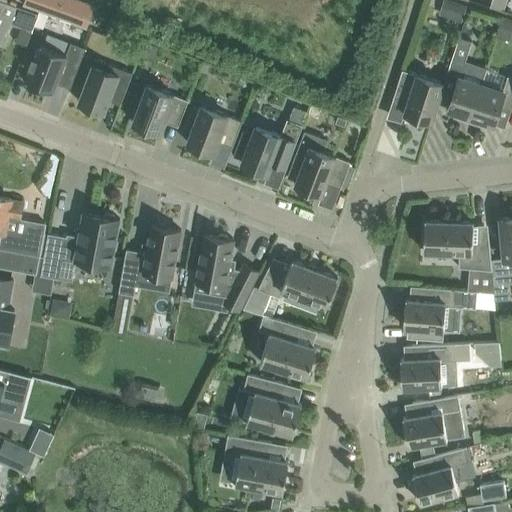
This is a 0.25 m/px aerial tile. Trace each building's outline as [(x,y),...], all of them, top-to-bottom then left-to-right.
[(0,0),(0,41),(11,22),(33,31),(39,14),(0,0)] [(22,0),(22,1),(71,19),(78,0),(22,0)] [(455,2),(450,17),(463,21),(467,6),(455,2)] [(511,21),(502,18),(496,36),(510,41),(511,33),(511,21)] [(459,36),(449,65),(462,69),(472,40),(459,36)] [(31,67),(26,80),(53,91),(59,75),(71,80),(69,86),(71,87),(86,47),(71,41),(66,53),(41,43),(35,57),(33,55),(28,66),(31,67)] [(133,72),(95,57),(78,100),(105,110),(109,99),(121,103),(133,72)] [(403,69),(394,95),(408,100),(405,111),(432,120),(444,82),(403,69)] [(459,75),(448,108),(458,112),(456,115),(469,119),(469,121),(482,82),(459,75)] [(482,82),(469,121),(470,121),(470,120),(483,124),(484,120),(494,123),(500,105),(511,109),(511,105),(511,75),(508,75),(503,89),(482,82)] [(178,125),(185,107),(188,99),(147,84),(133,121),(160,131),(164,120),(178,125)] [(232,146),(239,127),(242,120),(202,104),(197,115),(190,112),(184,127),(192,130),(187,142),(214,152),(218,140),(232,146)] [(243,129),(234,155),(243,158),(242,162),(268,172),(273,161),(287,166),(294,148),(303,124),(302,124),(307,110),(294,105),(289,119),(287,118),(281,134),(256,125),(253,133),(243,129)] [(305,129),(288,175),(297,179),(296,183),(322,193),(327,181),(341,187),(351,161),(323,150),(328,137),(305,129)] [(0,230),(17,233),(20,217),(23,201),(11,199),(11,198),(0,195),(0,230)] [(63,256),(94,262),(111,265),(113,256),(120,218),(116,217),(115,214),(106,212),(104,215),(83,211),(78,242),(66,240),(67,235),(48,232),(41,274),(59,277),(63,256)] [(511,216),(500,217),(503,257),(511,256),(511,216)] [(425,219),(424,250),(459,252),(459,266),(492,269),(490,241),(473,241),(474,220),(425,219)] [(127,248),(119,291),(134,294),(139,268),(143,268),(143,270),(158,273),(172,276),(174,266),(181,229),(168,226),(166,223),(160,222),(157,224),(152,223),(146,253),(142,252),(142,251),(127,248)] [(40,254),(44,235),(23,231),(20,250),(40,254)] [(205,233),(194,290),(228,296),(225,302),(233,306),(239,309),(259,270),(245,262),(241,269),(229,267),(234,238),(229,237),(227,234),(220,233),(217,235),(205,233)] [(40,254),(20,250),(0,246),(0,266),(37,273),(40,254)] [(280,296),(282,289),(327,306),(338,276),(292,259),(288,270),(270,263),(258,287),(280,296)] [(511,298),(508,271),(492,272),(495,299),(511,298)] [(10,301),(14,279),(0,276),(0,344),(8,346),(15,309),(4,307),(6,301),(10,301)] [(406,298),(404,326),(408,326),(407,336),(443,339),(444,329),(446,305),(462,306),(476,307),(477,290),(468,289),(418,285),(417,299),(406,298)] [(50,312),(68,315),(71,301),(52,298),(50,312)] [(259,329),(270,333),(261,361),(307,376),(317,346),(298,340),(303,326),(264,313),(259,329)] [(502,363),(500,340),(475,342),(475,351),(490,364),(502,363)] [(412,357),(401,358),(402,386),(441,385),(440,360),(457,359),(456,342),(412,344),(412,357)] [(0,398),(3,399),(22,404),(25,392),(27,387),(29,376),(30,374),(0,366),(0,398)] [(255,391),(247,420),(294,433),(302,403),(284,397),(287,383),(248,372),(244,388),(255,391)] [(408,445),(465,435),(458,394),(412,401),(415,415),(403,416),(408,445)] [(193,425),(204,427),(207,414),(197,411),(193,425)] [(226,452),(240,455),(236,482),(283,491),(289,460),(270,456),(273,441),(228,433),(228,434),(229,435),(226,452)] [(6,439),(0,452),(0,458),(25,470),(33,452),(6,439)] [(48,447),(33,441),(29,448),(44,455),(48,447)] [(473,487),(466,461),(471,459),(467,445),(421,458),(424,471),(413,474),(420,501),(473,487)] [(504,479),(480,483),(483,499),(506,495),(504,479)] [(496,511),(494,501),(468,505),(469,511),(496,511)]
